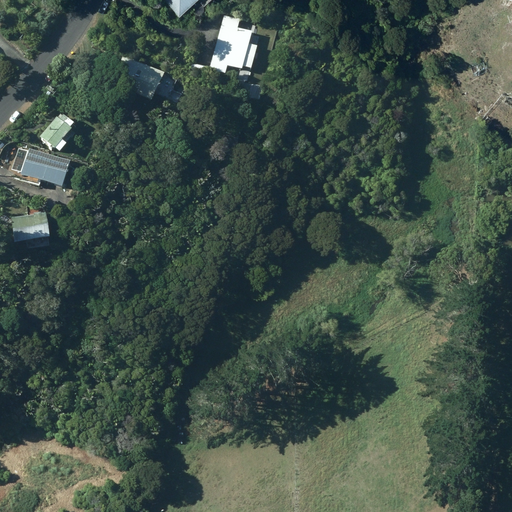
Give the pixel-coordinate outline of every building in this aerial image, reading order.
[(172,0),(180,9),(189,0),(172,0)] [(240,21),(224,16),(209,69),(225,74),(227,66),(239,70),(250,32),(238,28),(240,21)] [(113,82),(152,99),(163,72),(124,56),(113,82)] [(207,68),(193,64),(191,72),(205,76),(207,68)] [(250,101),(253,84),(237,81),(235,90),(240,91),(239,99),(250,101)] [(57,116),(41,136),(56,148),(56,147),(60,150),(67,142),(63,139),(72,127),(71,126),(74,122),(64,114),(60,119),(57,116)] [(71,160),(23,146),(14,177),(40,185),(41,179),(63,185),(71,160)] [(12,218),(16,241),(50,235),(46,210),(34,212),(35,214),(12,218)]
